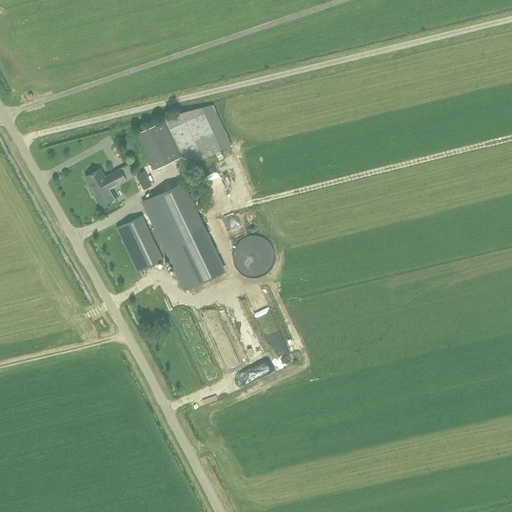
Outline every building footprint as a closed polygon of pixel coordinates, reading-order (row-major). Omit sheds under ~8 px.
[(221,149),(202,108),(182,112),(164,121),(181,157),(186,166),(221,149)] [(154,170),(181,157),(164,121),(137,133),(154,170)] [(103,208),(117,200),(113,192),(111,189),(127,180),(121,169),(105,178),(100,169),(87,176),(90,184),(89,184),(92,191),(96,197),(97,197),(103,208)] [(182,183),(180,184),(163,192),(144,202),(170,257),(186,290),(224,271),(182,183)] [(230,228),(244,224),(241,210),(226,214),(230,228)] [(143,216),(138,218),(120,227),(141,271),(164,260),(143,216)] [(250,236),(247,237),(244,238),(241,240),(238,243),(236,245),(235,248),(234,251),(233,254),(233,258),(234,261),(234,264),(236,267),(238,270),(240,272),(243,274),(246,276),(249,277),(252,278),(255,278),(259,277),(262,276),(265,275),(267,273),(270,271),(272,268),(273,265),(274,262),(275,259),(275,256),(275,252),(274,249),(272,246),(270,243),(268,241),(266,239),(263,237),(260,236),(256,236),(253,236),(250,236)] [(166,315),(174,311),(164,287),(156,291),(166,315)] [(246,301),(231,306),(233,311),(248,307),(246,301)] [(204,322),(200,306),(187,310),(192,326),(204,322)]
